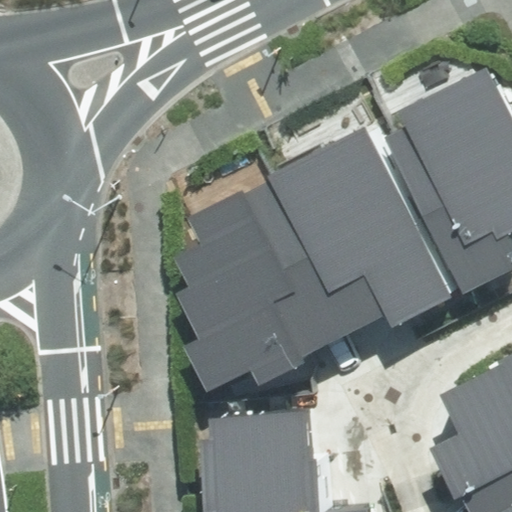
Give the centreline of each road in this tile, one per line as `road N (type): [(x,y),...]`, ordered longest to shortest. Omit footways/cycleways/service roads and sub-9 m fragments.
road 1 (tertiary): [(51,240),(73,511)]
road 2 (tertiary): [(0,70),(216,10)]
road 3 (tertiary): [(216,10),(64,164)]
